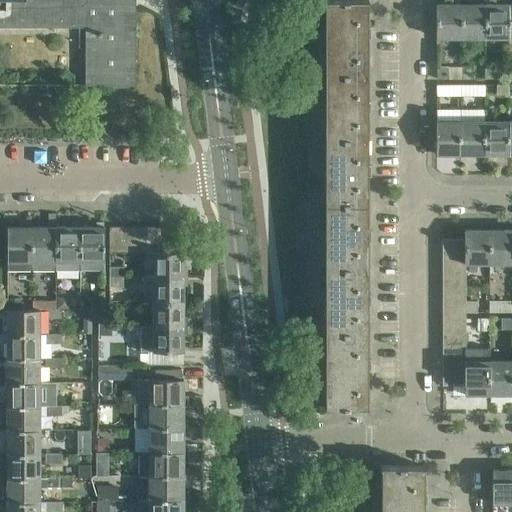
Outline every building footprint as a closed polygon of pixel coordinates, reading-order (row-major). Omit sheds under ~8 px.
[(0,0),(0,26),(86,26),(86,84),(113,84),(113,86),(128,86),(129,84),(135,85),(135,10),(135,2),(135,0),(0,0)] [(325,0),(325,1),(325,2),(326,2),(326,75),(367,75),(367,39),(371,39),(370,28),(367,27),(367,1),(370,1),(370,0),(325,0)] [(461,4),(436,4),(436,37),(461,37),(461,4)] [(485,4),(461,4),(461,37),(485,37),(485,4)] [(509,4),(485,4),(485,37),(509,38),(509,4)] [(460,78),(472,79),(473,66),(460,66),(460,78)] [(484,78),(496,78),(497,66),(484,66),(484,78)] [(449,67),(437,67),(437,79),(449,78),(449,67)] [(326,75),(326,139),(367,140),(367,113),(371,113),(371,102),(367,101),(367,75),(326,75)] [(461,83),(449,84),(449,95),(461,96),(461,83)] [(473,95),(485,96),(486,83),(473,84),(473,95)] [(497,95),(509,96),(510,83),(497,84),(497,95)] [(485,110),(460,111),(460,121),(461,154),(485,154),(485,120),(485,110)] [(460,111),(436,111),(436,121),(436,154),(461,154),(460,121),(460,111)] [(509,120),(485,120),(485,154),(509,154),(509,120)] [(326,139),(326,204),(367,204),(367,177),(371,177),(371,166),(367,165),(367,140),(326,139)] [(367,204),(326,204),(326,268),(367,268),(367,242),(371,242),(371,231),(367,230),(367,204)] [(47,213),(47,221),(56,221),(56,213),(47,213)] [(44,226),(32,226),(33,270),(56,270),(56,226),(56,221),(44,222),(44,226)] [(91,226),(80,226),(81,270),(104,270),(105,222),(92,221),(91,226)] [(20,226),(8,226),(7,270),(33,270),(32,226),(32,222),(20,222),(20,226)] [(68,226),(56,226),(56,270),(81,270),(80,226),(80,222),(68,222),(68,226)] [(135,226),(122,227),(122,252),(135,252),(135,226)] [(147,226),(135,226),(135,252),(147,252),(147,226)] [(160,226),(147,226),(147,252),(153,252),(154,251),(160,251),(160,226)] [(110,227),(110,251),(122,252),(122,227),(110,227)] [(489,229),(464,229),(464,238),(465,250),(464,263),(466,263),(489,263),(489,229)] [(511,229),(489,229),(489,263),(511,262),(511,229)] [(464,238),(443,238),(443,251),(465,250),(464,238)] [(465,250),(443,251),(443,263),(464,263),(465,250)] [(154,251),(153,252),(153,276),(188,276),(188,268),(184,268),(184,251),(160,251),(154,251)] [(466,263),(464,263),(443,263),(443,275),(466,275),(466,263)] [(123,266),(110,266),(110,276),(123,276),(123,266)] [(367,268),(326,268),(326,333),(367,332),(367,307),(371,307),(371,295),(367,294),(367,268)] [(443,275),(443,287),(466,287),(466,275),(443,275)] [(123,276),(110,276),(109,286),(123,286),(123,276)] [(188,276),(153,276),(144,276),(144,301),(153,301),(184,301),(184,285),(188,285),(188,276)] [(443,287),(443,299),(466,299),(466,287),(443,287)] [(71,296),(58,296),(58,308),(71,308),(71,296)] [(25,309),(25,298),(8,298),(8,309),(25,309)] [(36,298),(36,308),(58,308),(58,298),(36,298)] [(466,299),(443,299),(443,311),(466,311),(466,300),(466,299)] [(466,300),(466,311),(477,311),(477,300),(466,300)] [(184,301),(153,301),(153,325),(188,326),(188,317),(184,317),(184,301)] [(501,301),(489,301),(489,311),(501,311),(501,301)] [(25,309),(8,309),(8,333),(40,333),(40,309),(25,309)] [(62,309),(46,309),(46,318),(62,318),(62,309)] [(112,315),(99,316),(98,325),(112,325),(112,315)] [(92,332),(92,316),(83,316),(83,332),(92,332)] [(489,318),(477,317),(478,329),(489,329),(489,318)] [(511,317),(501,317),(501,329),(511,329),(511,317)] [(443,323),(443,336),(466,336),(466,323),(443,323)] [(112,325),(98,325),(98,335),(112,335),(112,325)] [(153,325),(140,325),(140,350),(184,351),(184,334),(188,334),(188,326),(153,325)] [(367,332),(326,333),(326,406),(325,406),(325,408),(370,408),(370,407),(367,406),(367,370),(371,370),(371,359),(367,359),(367,332)] [(40,333),(8,333),(8,357),(40,356),(40,333)] [(62,333),(46,333),(46,343),(62,343),(62,333)] [(466,336),(443,336),(443,348),(466,348),(466,336)] [(466,360),(465,360),(465,372),(465,385),(465,393),(489,393),(489,360),(489,347),(466,347),(466,348),(466,360)] [(466,360),(466,348),(443,348),(443,360),(466,360)] [(40,356),(8,357),(8,381),(40,381),(40,356)] [(62,357),(46,357),(46,366),(62,366),(62,357)] [(465,360),(443,360),(443,372),(465,372),(465,360)] [(511,360),(489,360),(489,393),(511,393),(511,360)] [(120,364),(98,365),(98,379),(131,378),(131,372),(120,372),(120,364)] [(183,373),(183,364),(170,364),(170,373),(183,373)] [(465,372),(443,372),(443,385),(465,385),(465,372)] [(188,395),(188,390),(184,390),(184,378),(137,378),(137,402),(184,403),(188,403),(188,395)] [(40,381),(8,381),(8,405),(46,405),(56,405),(56,381),(46,381),(40,381)] [(137,402),(135,402),(135,427),(184,427),(188,427),(188,414),(184,414),(184,403),(137,402)] [(46,405),(8,405),(8,428),(40,429),(40,414),(46,414),(46,405)] [(56,405),(46,405),(46,414),(62,415),(62,405),(56,405)] [(184,427),(135,427),(136,450),(140,450),(184,451),(184,438),(184,427)] [(40,429),(8,428),(8,453),(40,452),(40,429)] [(98,439),(98,450),(108,450),(109,439),(98,439)] [(91,452),(91,442),(78,442),(78,452),(91,452)] [(184,451),(140,450),(140,475),(149,475),(183,474),(187,474),(187,466),(184,466),(184,461),(184,451)] [(40,452),(8,453),(8,477),(40,476),(40,452)] [(62,453),(46,453),(46,462),(62,462),(62,453)] [(79,476),(90,477),(90,464),(79,464),(79,476)] [(97,475),(106,475),(106,464),(97,464),(97,475)] [(382,467),(381,511),(422,511),(423,504),(427,505),(427,494),(423,493),(423,467),(426,467),(426,465),(380,466),(380,467),(382,467)] [(511,469),(492,469),(492,503),(511,502),(511,469)] [(183,474),(149,475),(149,499),(184,499),(195,498),(195,490),(184,490),(184,486),(183,474)] [(40,476),(8,477),(8,501),(40,501),(40,486),(46,486),(46,476),(40,476)] [(62,477),(46,476),(46,486),(62,486),(62,477)] [(99,498),(119,498),(119,486),(99,486),(99,498)] [(99,498),(98,498),(98,509),(110,509),(109,498),(99,498)] [(149,499),(139,499),(139,511),(183,511),(184,510),(184,499),(149,499)] [(40,501),(8,501),(7,511),(40,511),(40,510),(46,510),(46,501),(40,501)] [(62,501),(46,501),(46,510),(62,510),(62,501)]
